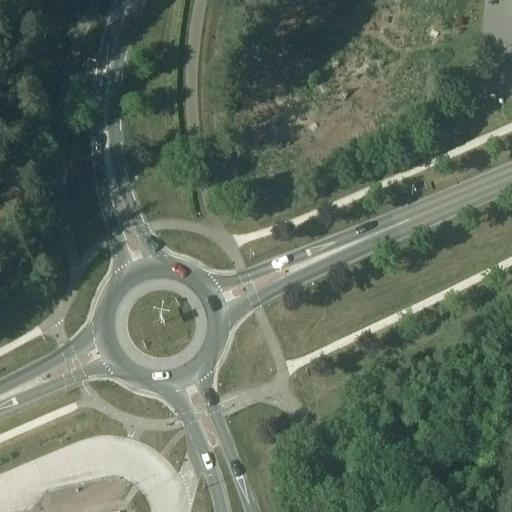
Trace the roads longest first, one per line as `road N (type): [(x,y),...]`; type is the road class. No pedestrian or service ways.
road 1 (primary): [(213,300),(511,177)]
road 2 (secondary): [(109,69),(99,173),(127,277)]
road 3 (secondary): [(155,266),(120,173),(109,69)]
road 4 (primary): [(250,511),(198,370)]
road 5 (primary): [(169,383),(219,511)]
